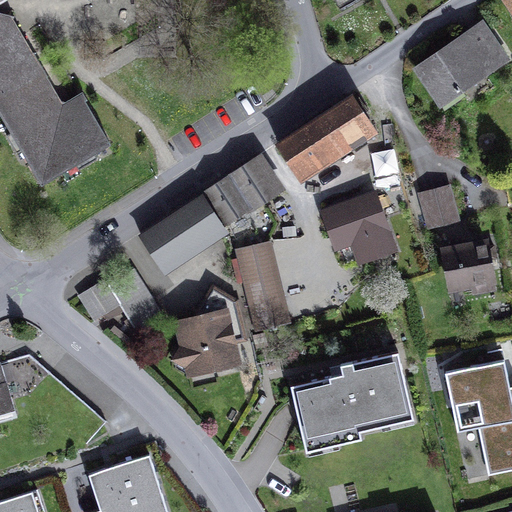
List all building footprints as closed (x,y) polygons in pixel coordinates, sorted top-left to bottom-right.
[(348,0),(338,6),(342,12),(363,0),(348,0)] [(36,61),(30,65),(2,15),(0,12),(0,113),(12,133),(7,136),(17,154),(22,150),(42,185),(76,165),(79,170),(98,159),(95,154),(111,145),(85,101),(60,115),(43,86),(46,85),(48,76),(38,60),(36,61)] [(14,19),(2,15),(30,65),(36,61),(32,54),(34,53),(14,17),(14,19)] [(483,75),(507,59),(482,24),(434,57),(437,61),(419,73),(445,110),(465,96),(461,90),(458,85),(480,70),(483,75)] [(416,69),(419,73),(437,61),(434,57),(416,69)] [(458,85),(461,90),(483,75),(480,70),(458,85)] [(64,102),(62,102),(48,76),(46,85),(43,86),(60,115),(85,101),(80,93),(64,102)] [(350,141),(357,151),(368,144),(361,134),(371,127),(351,96),(278,143),(299,174),(350,141)] [(205,191),(225,223),(278,188),(258,157),(205,191)] [(429,228),(458,220),(449,186),(420,193),(429,228)] [(142,236),(162,267),(223,226),(203,196),(142,236)] [(362,259),(392,248),(374,197),(326,213),(334,235),(351,229),(354,238),(362,259)] [(337,244),(354,238),(351,229),(334,235),(337,244)] [(472,283),(473,293),(495,289),(490,259),(488,247),(487,241),(444,249),(450,287),(472,283)] [(287,321),(269,244),(239,251),(258,328),(287,321)] [(490,259),(496,257),(494,246),(488,247),(490,259)] [(151,296),(134,269),(108,286),(142,339),(168,323),(151,296)] [(79,296),(94,320),(119,305),(103,280),(79,296)] [(245,339),(236,301),(213,288),(204,303),(212,308),(213,314),(195,319),(178,323),(184,346),(177,357),(191,366),(208,361),(217,367),(237,362),(233,342),(245,339)] [(195,319),(213,314),(212,308),(204,303),(203,302),(195,315),(195,319)] [(332,377),(291,386),(300,425),(306,451),(308,451),(339,444),(362,438),(361,431),(381,426),(413,419),(414,418),(399,351),(348,363),(341,365),(343,374),(332,377)] [(107,422),(30,355),(0,363),(0,418),(15,414),(11,401),(29,397),(87,445),(107,422)] [(192,377),(214,372),(217,367),(208,361),(191,366),(177,357),(175,362),(176,368),(192,377)] [(511,386),(510,387),(504,360),(446,372),(458,431),(478,427),(488,425),(495,461),(511,457),(511,386)] [(332,377),(343,374),(341,365),(330,367),(332,377)] [(381,426),(382,431),(414,423),(413,419),(381,426)] [(511,470),(511,457),(495,461),(488,425),(478,427),(489,475),(511,470)] [(308,451),(309,456),(340,448),(339,444),(308,451)] [(168,511),(150,454),(109,467),(89,473),(101,510),(108,508),(109,511),(168,511)] [(44,511),(38,489),(0,501),(0,511),(44,511)]
